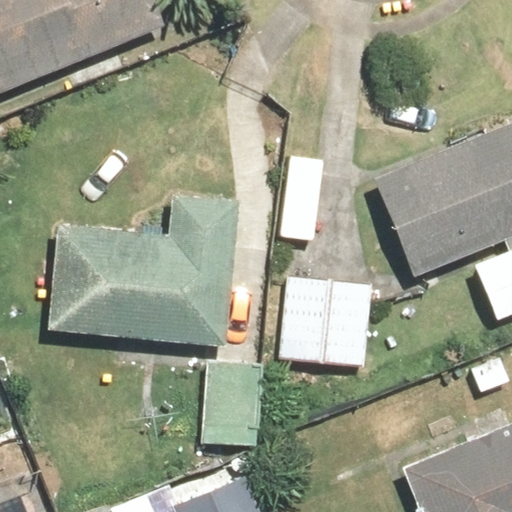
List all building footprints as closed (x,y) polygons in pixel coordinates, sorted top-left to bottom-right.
[(145,0),(0,0),(0,91),(158,32),(145,0)] [(405,281),(511,237),(511,123),(364,185),(405,281)] [(51,227),(41,331),(217,348),(231,201),(166,195),(162,237),(51,227)] [(511,251),(482,263),(504,320),(511,316),(511,251)] [(377,284),(290,276),(281,362),(369,371),(377,284)] [(279,364),(204,360),(200,443),(274,447),(279,364)] [(511,511),(511,423),(394,470),(410,511),(511,511)] [(266,511),(248,468),(171,499),(176,511),(266,511)] [(0,511),(45,511),(37,490),(2,503),(0,496),(0,511)]
